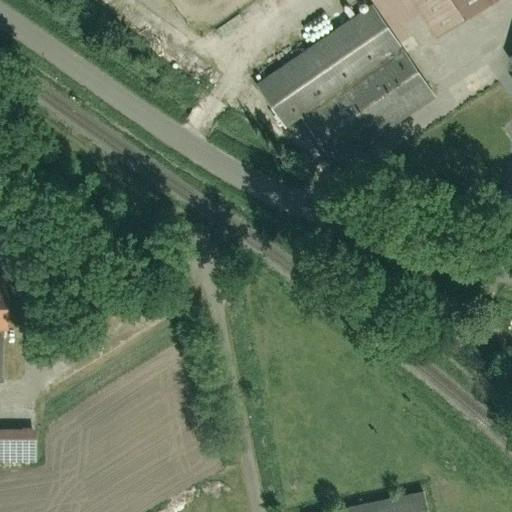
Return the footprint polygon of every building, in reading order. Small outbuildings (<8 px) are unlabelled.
[(410,0),(433,32),(478,0),(410,0)] [(369,5),(251,84),(283,131),(298,120),(324,157),(426,88),(369,5)] [(511,55),(504,61),(511,73),(511,86),(471,113),(504,163),(511,158),(511,55)] [(0,455),(30,454),(29,430),(0,431),(0,455)] [(422,511),(418,490),(324,511),(422,511)]
